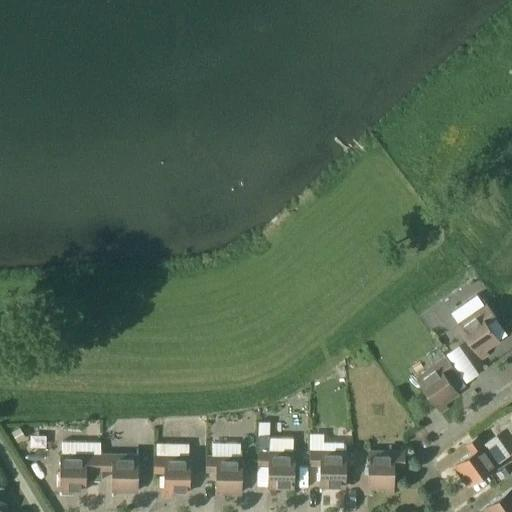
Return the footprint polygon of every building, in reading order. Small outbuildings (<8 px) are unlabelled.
[(495,317),(488,307),(486,304),(457,324),(481,359),(488,354),(485,350),(499,340),(487,323),(495,317)] [(457,345),(445,354),(446,357),(416,378),(440,412),(447,408),(444,403),(458,393),(457,391),(466,385),(463,382),(476,373),(457,345)] [(17,440),(18,442),(21,440),(23,439),(26,437),(23,432),(21,428),(19,426),(16,428),(13,430),(11,431),(13,435),(17,440)] [(293,446),(292,451),(268,451),(269,435),(258,435),(258,451),(257,465),(268,465),(268,493),(269,493),(269,487),(293,488),(294,446),(293,446)] [(510,455),(496,435),(483,444),(476,435),(465,442),(471,451),(448,467),(449,468),(454,465),(467,485),(510,455)] [(212,441),(211,456),(205,456),(205,472),(216,472),(216,498),(224,499),(224,493),(241,493),(242,455),(240,455),(240,441),(212,441)] [(172,498),(172,492),(189,492),(190,450),(188,450),(188,443),(157,443),(156,456),(155,456),(153,456),(153,471),(164,471),(163,498),(172,498)] [(344,445),(344,451),(309,450),(309,456),(309,462),(309,464),(320,464),(319,492),(321,492),(321,487),(345,487),(346,445),(344,445)] [(61,496),(61,490),(85,490),(86,448),(85,448),(84,454),(61,454),(60,496),(61,496)] [(113,496),(113,491),(137,491),(138,449),(137,449),(137,455),(113,455),(112,496),(113,496)] [(404,452),(384,452),(368,451),(368,487),(385,488),(385,493),(393,493),(394,466),(404,466),(404,452)] [(504,467),(496,473),(500,479),(508,473),(504,467)] [(511,511),(511,486),(478,510),(479,511),(484,507),(486,511),(511,511)]
